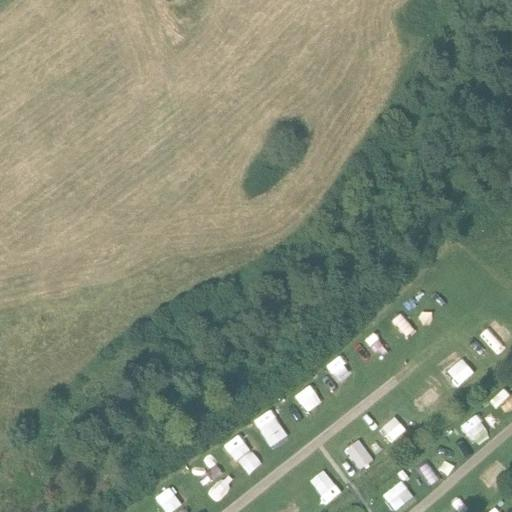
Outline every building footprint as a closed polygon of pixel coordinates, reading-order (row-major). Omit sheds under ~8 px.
[(486,341),(499,358),(511,347),(511,337),(503,327),(486,341)] [(438,382),(426,391),(436,405),(448,396),(438,382)] [(306,413),(317,404),(307,392),(296,401),(306,413)] [(260,424),(278,449),(296,437),(279,411),(260,424)] [(469,437),(480,442),(487,425),(476,421),(469,437)] [(373,435),(358,446),(370,462),(385,452),(373,435)] [(498,494),(511,485),(511,479),(503,465),(487,475),(498,494)] [(327,505),(343,491),(325,469),(308,482),(327,505)] [(386,500),(395,511),(404,511),(418,501),(405,485),(386,500)] [(155,497),(164,511),(166,511),(183,502),(173,486),(155,497)] [(302,511),(293,500),(278,511),(302,511)]
